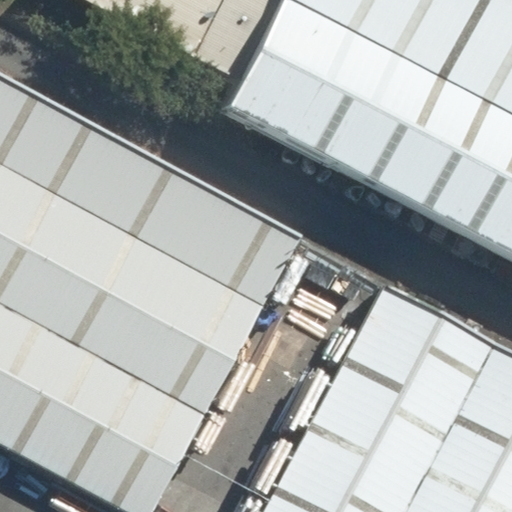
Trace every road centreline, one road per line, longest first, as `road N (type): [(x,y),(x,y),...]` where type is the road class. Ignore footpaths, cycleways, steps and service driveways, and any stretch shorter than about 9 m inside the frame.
road 1 (unknown): [(381,240),(0,26)]
road 2 (unknown): [(511,314),(381,240)]
